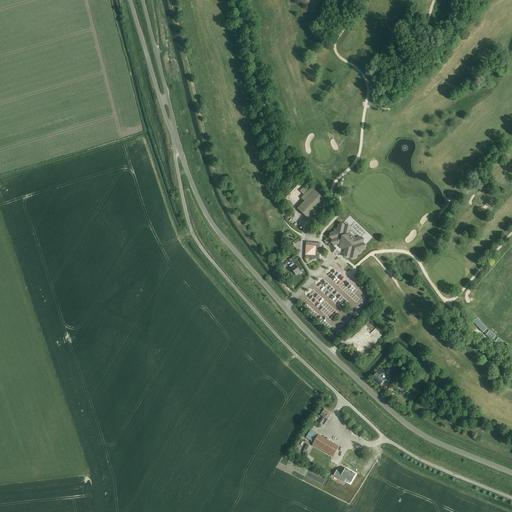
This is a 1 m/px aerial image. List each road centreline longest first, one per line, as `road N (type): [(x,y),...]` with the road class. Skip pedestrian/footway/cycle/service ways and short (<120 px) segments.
road 1 (unclassified): [(511,498),(385,437),(268,326),(195,240),(178,140)]
road 2 (unclassified): [(511,473),(417,431),(346,371),(218,232),(178,140)]
road 3 (unclassified): [(128,0),(176,133)]
road 4 (unclassified): [(176,133),(142,0)]
